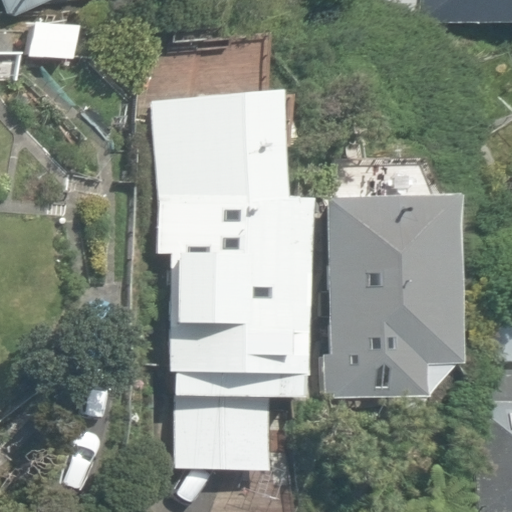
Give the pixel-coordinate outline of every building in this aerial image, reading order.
[(0,0),(0,10),(22,0),(0,0)] [(511,0),(406,0),(405,8),(511,16),(511,0)] [(253,91),(148,97),(148,247),(162,246),(159,369),(166,372),(166,466),(252,473),(257,398),(284,397),(290,199),(263,198),(253,91)] [(440,197),(323,194),(324,400),(403,400),(404,364),(441,365),(440,197)] [(511,511),(511,400),(462,399),(459,511),(511,511)]
